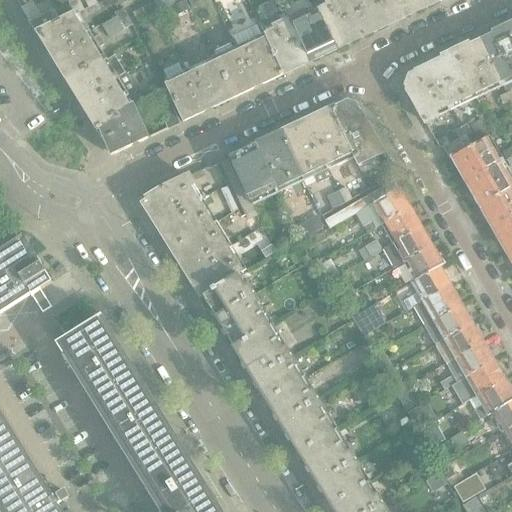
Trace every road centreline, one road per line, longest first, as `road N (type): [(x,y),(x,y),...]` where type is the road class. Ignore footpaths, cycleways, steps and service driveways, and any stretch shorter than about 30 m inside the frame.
road 1 (residential): [(277,511),(81,203)]
road 2 (residential): [(363,65),(81,203)]
road 3 (residential): [(511,326),(363,65)]
road 4 (residential): [(503,0),(363,65)]
